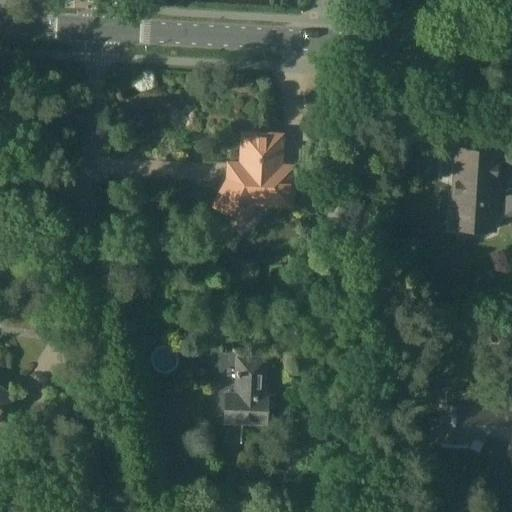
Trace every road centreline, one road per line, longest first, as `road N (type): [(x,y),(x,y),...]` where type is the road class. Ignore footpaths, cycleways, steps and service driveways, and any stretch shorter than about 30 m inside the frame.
road 1 (residential): [(123,511),(90,301),(99,29)]
road 2 (secondary): [(511,51),(99,29)]
